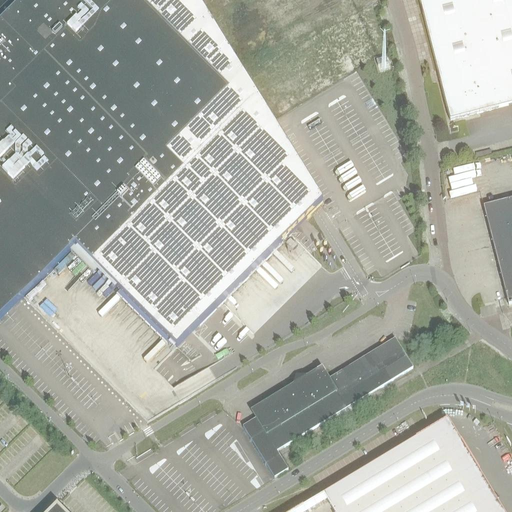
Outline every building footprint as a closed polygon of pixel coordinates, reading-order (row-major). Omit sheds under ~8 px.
[(14,0),(0,14),(0,322),(18,304),(25,297),(64,259),(74,248),(164,338),(175,349),(179,353),(192,340),(213,318),(236,294),(258,271),(280,248),(317,211),(321,206),(282,142),(194,0),(14,0)] [(511,0),(418,0),(440,82),(450,121),(511,105),(511,0)] [(387,64),(386,59),(376,61),(378,67),(387,64)] [(511,201),(484,208),(509,306),(511,305),(511,201)] [(413,369),(395,340),(328,381),(321,370),(308,379),(296,376),(292,388),(252,413),(256,420),(243,428),(274,480),(288,471),(277,453),(330,421),(334,428),(373,403),(369,397),(413,369)] [(486,511),(437,429),(323,498),(320,500),(299,511),(486,511)]
